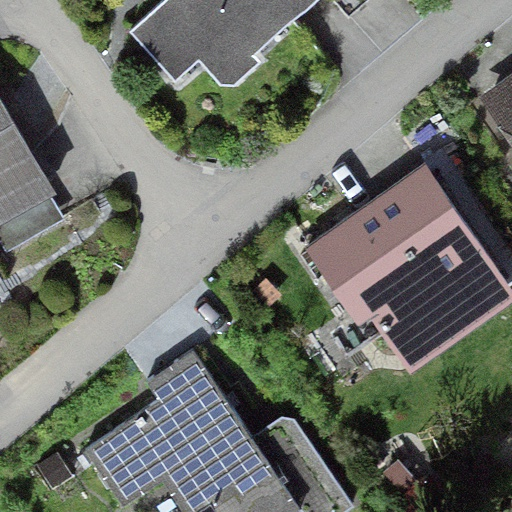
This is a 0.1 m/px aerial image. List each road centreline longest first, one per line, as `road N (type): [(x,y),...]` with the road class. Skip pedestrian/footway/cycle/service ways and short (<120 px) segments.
road 1 (residential): [(486,0),(204,238)]
road 2 (residential): [(32,0),(204,238)]
road 3 (residential): [(204,238),(0,414)]
